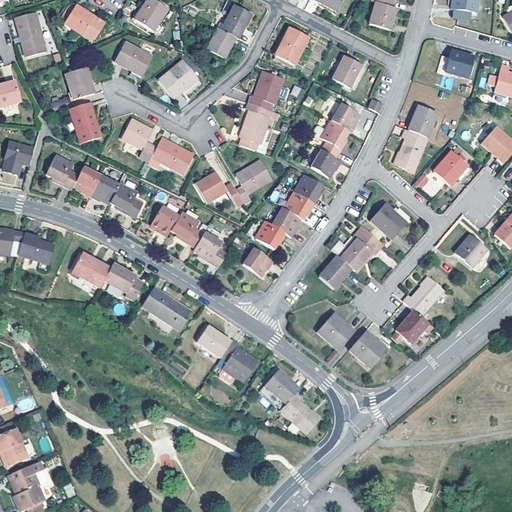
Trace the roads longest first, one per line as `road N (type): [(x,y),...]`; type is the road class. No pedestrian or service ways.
road 1 (residential): [(0,201),(108,235),(253,326)]
road 2 (residential): [(253,326),(365,163)]
road 3 (tertiary): [(389,398),(511,291)]
road 4 (residential): [(280,4),(248,67),(193,115)]
road 5 (residential): [(407,69),(280,4)]
road 6 (tertiary): [(267,511),(339,442),(347,417)]
road 7 (residential): [(253,326),(344,403)]
